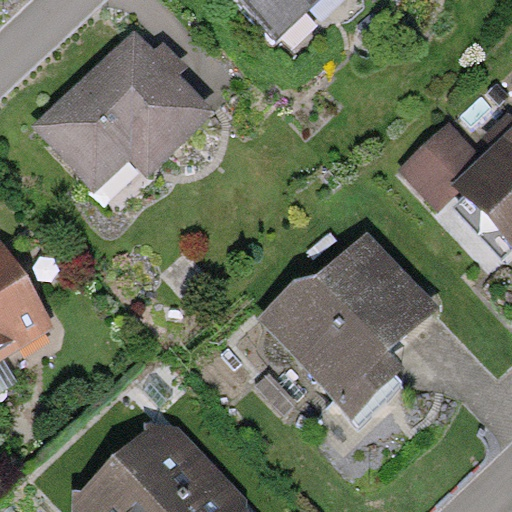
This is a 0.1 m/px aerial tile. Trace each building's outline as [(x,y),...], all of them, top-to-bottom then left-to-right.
[(217,0),(274,58),(334,0),(217,0)] [(210,126),(135,52),(37,150),(111,224),(210,126)] [(442,207),(458,193),(511,253),(511,144),(491,164),(456,125),(407,168),(442,207)] [(0,361),(59,324),(4,238),(0,240),(0,361)] [(315,283),(264,332),(361,435),(412,387),(396,370),(447,323),(374,245),(324,292),(315,283)] [(164,416),(72,511),(247,511),(246,510),(254,501),(164,416)]
